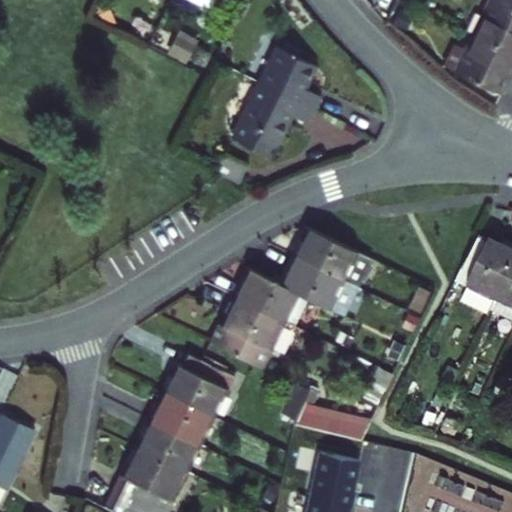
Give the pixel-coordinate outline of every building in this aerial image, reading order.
[(481,4),(470,26),(510,45),(511,41),(511,0),(478,0),(477,2),(481,4)] [(510,45),(470,26),(460,48),(455,46),(448,61),(496,85),(499,77),(503,70),(499,68),(510,45)] [(309,55),(272,37),(254,73),(309,100),(312,93),(315,86),(298,78),(309,55)] [(309,100),(254,73),(227,127),(264,145),(285,105),(302,113),(305,107),(309,100)] [(218,144),(210,162),(233,173),(242,156),(218,144)] [(289,236),(285,244),(350,276),(364,248),(302,217),(295,230),(293,228),(289,236)] [(483,232),(471,226),(454,259),(466,265),(464,270),(457,283),(456,286),(484,300),(486,297),(487,295),(492,284),(511,243),(511,240),(499,234),(485,227),(483,232)] [(511,243),(492,284),(511,293),(511,243)] [(350,276),(285,244),(281,252),(277,259),(280,261),(274,273),(296,284),(336,304),(350,276)] [(230,276),(226,284),(271,306),(283,312),(296,284),(274,273),(243,257),(237,270),(234,268),(230,276)] [(422,282),(412,277),(403,297),(412,302),(422,282)] [(208,320),(203,330),(248,353),(271,306),(226,284),(218,300),(221,301),(215,312),(213,311),(208,320)] [(511,293),(492,284),(487,295),(511,307),(511,293)] [(171,353),(157,380),(200,402),(214,374),(209,372),(215,360),(182,343),(179,349),(176,355),(171,353)] [(386,363),(374,357),(358,391),(369,396),(386,363)] [(145,398),(141,406),(187,429),(200,402),(157,380),(152,391),(149,390),(145,398)] [(362,411),(295,395),(286,413),(353,429),(362,411)] [(0,476),(28,420),(12,412),(0,406),(0,476)] [(136,424),(131,435),(173,456),(187,429),(141,406),(137,414),(133,422),(136,424)] [(133,511),(145,511),(173,456),(131,435),(124,449),(117,463),(121,465),(105,498),(133,511)] [(44,511),(45,511),(20,499),(13,511),(44,511)]
